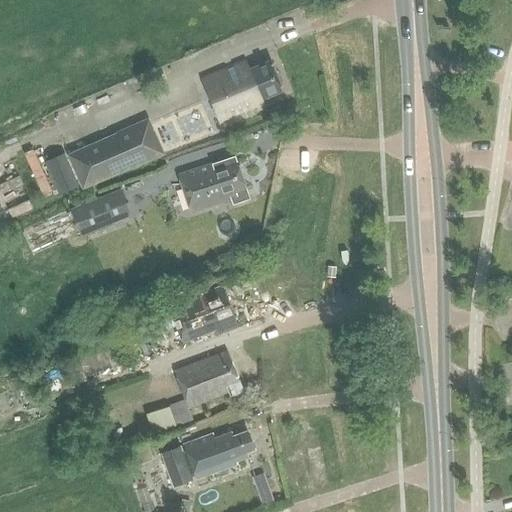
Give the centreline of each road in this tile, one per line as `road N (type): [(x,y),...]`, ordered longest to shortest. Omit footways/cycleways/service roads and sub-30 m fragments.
road 1 (primary): [(434,378),(441,347),(439,217),(426,84),(415,67)]
road 2 (primary): [(415,67),(406,87),(411,219),(423,349),(434,378)]
road 3 (primary): [(434,378),(441,511)]
